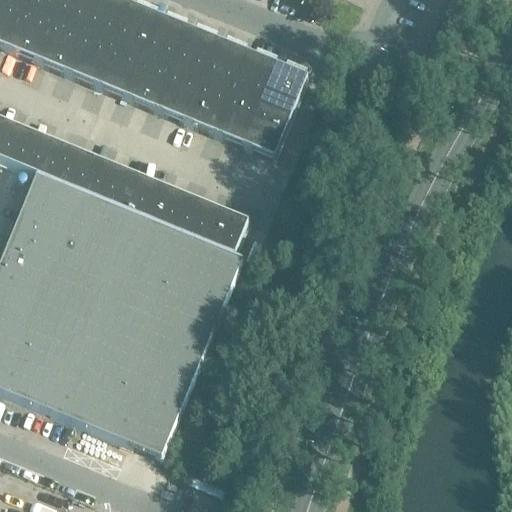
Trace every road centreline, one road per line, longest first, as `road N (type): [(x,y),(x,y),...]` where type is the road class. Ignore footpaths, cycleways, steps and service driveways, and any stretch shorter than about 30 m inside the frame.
road 1 (tertiary): [(306,511),(411,226),(511,50)]
road 2 (unclassified): [(0,100),(275,212),(339,54)]
road 3 (unclassified): [(136,506),(0,450)]
road 4 (unclassified): [(339,54),(205,0)]
